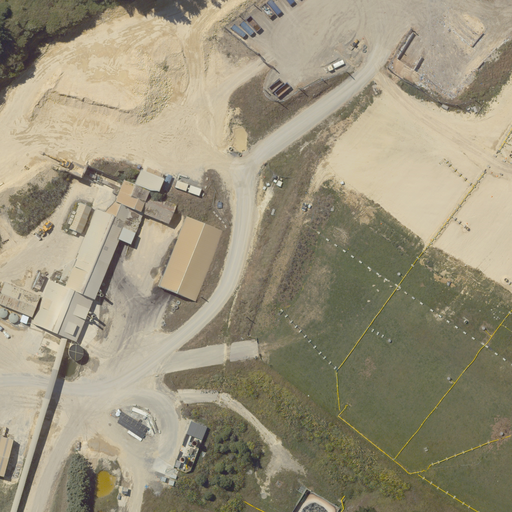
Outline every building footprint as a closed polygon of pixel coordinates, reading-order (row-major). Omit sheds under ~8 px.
[(155,88),(152,96),(167,102),(171,94),(155,88)] [(151,102),(140,98),(134,118),(145,121),(151,102)] [(164,109),(154,106),(147,126),(157,129),(164,109)] [(94,218),(81,211),(68,238),(81,244),(72,263),(64,259),(32,325),(72,344),(118,249),(128,254),(142,224),(164,234),(175,211),(152,200),(149,207),(143,203),(147,195),(152,197),(160,180),(139,169),(129,188),(123,185),(109,213),(98,208),(94,218)] [(222,237),(185,222),(158,288),(195,304),(222,237)] [(4,282),(0,292),(0,302),(29,315),(37,296),(4,282)] [(0,477),(2,478),(11,443),(0,440),(0,477)]
